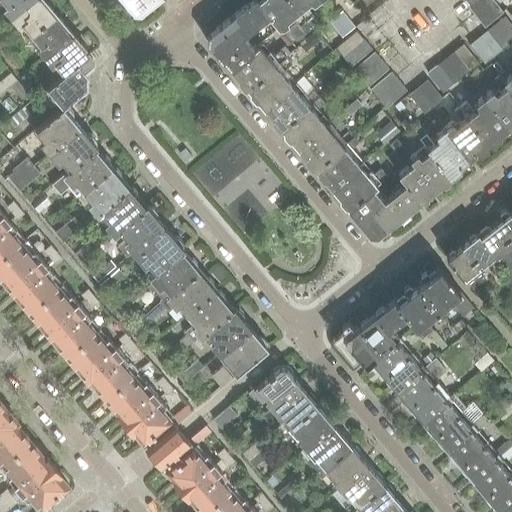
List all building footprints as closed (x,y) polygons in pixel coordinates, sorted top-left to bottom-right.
[(0,10),(7,19),(29,0),(0,0),(4,5),(0,8),(0,10)] [(24,39),(28,35),(54,13),(43,0),(29,0),(7,19),(24,39)] [(122,0),(130,9),(138,11),(151,0),(122,0)] [(242,35),(267,15),(267,13),(257,0),(249,0),(206,33),(205,37),(242,35)] [(288,0),(257,0),(267,13),(267,15),(276,27),(282,26),(286,23),(285,20),(290,16),(295,22),(304,33),(310,28),(288,0)] [(312,2),(315,0),(288,0),(310,28),(317,22),(311,14),(304,5),(309,1),(312,2)] [(463,0),(469,8),(479,0),(463,0)] [(479,0),(469,8),(477,17),(496,3),(493,0),(479,0)] [(503,12),(496,3),(477,17),(484,27),(503,12)] [(334,15),(348,30),(354,25),(341,10),(334,15)] [(40,58),(71,33),(54,13),(28,35),(37,46),(33,49),(40,58)] [(348,30),(334,15),(328,20),(341,36),(348,30)] [(511,35),(511,24),(504,15),(493,24),(506,41),(511,35)] [(287,29),(295,40),(304,33),(295,22),(287,29)] [(506,41),(493,24),(468,44),(484,64),(508,44),(506,41)] [(322,37),(315,29),(298,43),(304,51),(322,37)] [(342,57),(364,39),(356,30),(335,48),(342,57)] [(294,40),(286,31),(280,37),(287,45),(294,40)] [(84,56),(88,53),(71,33),(40,58),(49,69),(54,65),(62,74),(84,56)] [(252,48),(242,35),(205,37),(205,41),(218,58),(220,56),(228,67),(252,48)] [(0,53),(3,56),(11,49),(0,36),(0,53)] [(342,57),(350,65),(371,48),(364,39),(342,57)] [(463,43),(454,50),(469,69),(478,62),(463,43)] [(228,67),(245,87),(283,54),(278,49),(268,57),(257,44),(252,48),(228,67)] [(454,50),(445,57),(460,77),(469,69),(454,50)] [(13,51),(4,58),(13,68),(22,61),(13,51)] [(360,77),(380,60),(373,52),(353,69),(360,77)] [(245,87),(262,106),(290,83),(279,70),(289,61),(283,54),(245,87)] [(61,105),(81,88),(84,86),(86,66),(84,62),(87,59),(84,56),(62,74),(45,89),(59,106),(61,105)] [(445,57),(436,65),(451,84),(460,77),(445,57)] [(380,60),(360,77),(367,85),(387,67),(380,60)] [(509,73),(501,79),(511,93),(511,61),(511,63),(511,74),(511,75),(509,73)] [(442,91),(451,84),(436,65),(427,72),(442,91)] [(26,70),(20,76),(25,82),(31,76),(26,70)] [(0,92),(17,78),(10,71),(0,79),(0,92)] [(369,89),(377,98),(398,80),(390,71),(369,89)] [(490,89),(481,95),(504,124),(511,118),(511,93),(501,79),(497,74),(491,79),(496,86),(491,90),(490,89)] [(262,106),(279,126),(317,94),(312,89),(311,90),(301,78),(292,86),(290,83),(262,106)] [(427,78),(418,86),(432,104),(442,97),(427,78)] [(406,89),(398,80),(377,98),(385,107),(406,89)] [(432,104),(418,86),(408,93),(423,112),(432,104)] [(279,126),(296,146),(324,123),(313,109),(322,101),(317,94),(279,126)] [(504,124),(481,95),(473,101),(475,103),(469,107),(464,100),(457,106),(484,140),(504,124)] [(356,98),(344,108),(350,114),(362,104),(356,98)] [(394,105),(399,111),(404,107),(399,101),(394,105)] [(31,112),(25,105),(8,119),(14,127),(31,112)] [(46,152),(78,124),(61,105),(59,106),(33,128),(41,137),(37,141),(46,152)] [(484,140),(457,106),(451,110),(457,117),(451,122),(449,120),(441,127),(464,155),(484,140)] [(296,146),(313,166),(350,135),(334,116),(325,124),(324,123),(296,146)] [(383,143),(399,130),(391,120),(374,133),(383,143)] [(61,173),(95,144),(78,124),(46,152),(55,163),(59,159),(66,167),(60,172),(61,173)] [(411,129),(423,144),(444,171),(464,155),(441,127),(433,133),(434,135),(429,140),(423,132),(417,124),(411,129)] [(329,184),(357,162),(346,149),(356,141),(350,135),(313,166),(329,184)] [(400,144),(396,138),(388,144),(393,150),(400,144)] [(82,190),(110,167),(93,147),(96,145),(95,144),(61,173),(70,184),(74,181),(82,190)] [(444,171),(423,144),(407,157),(411,161),(396,173),(403,181),(417,198),(430,188),(427,184),(444,171)] [(401,159),(395,150),(386,156),(393,165),(401,159)] [(13,181),(34,164),(27,156),(11,169),(13,171),(8,176),(13,181)] [(347,206),(371,185),(385,174),(379,168),(369,176),(357,162),(329,184),(347,206)] [(13,181),(19,189),(40,172),(34,164),(13,181)] [(95,213),(126,186),(110,167),(82,190),(90,199),(86,202),(95,213)] [(403,181),(382,198),(369,232),(373,234),(417,198),(403,181)] [(365,231),(369,232),(382,198),(371,185),(347,206),(352,211),(349,214),(365,231)] [(111,232),(146,203),(145,203),(143,205),(126,186),(95,213),(95,214),(99,210),(107,219),(103,222),(111,232)] [(28,202),(36,211),(48,201),(40,192),(28,202)] [(23,213),(13,200),(6,206),(16,218),(23,213)] [(122,239),(123,241),(118,246),(125,255),(131,250),(134,254),(166,227),(163,223),(146,203),(111,232),(112,233),(118,228),(125,237),(122,239)] [(511,237),(511,216),(507,210),(476,234),(489,250),(492,253),(509,274),(511,271),(511,250),(508,246),(511,242),(511,239),(511,238),(511,237)] [(0,220),(0,257),(19,242),(10,231),(14,228),(4,216),(0,220)] [(64,240),(82,226),(74,217),(57,231),(64,240)] [(149,276),(181,249),(183,247),(166,227),(134,254),(143,264),(147,261),(153,269),(147,274),(149,276)] [(474,231),(443,255),(459,274),(471,289),(482,281),(472,269),(480,262),(478,259),(489,250),(492,254),(492,253),(489,250),(476,234),(474,231)] [(0,257),(0,277),(9,288),(42,261),(32,250),(28,253),(19,242),(0,257)] [(50,244),(43,250),(54,263),(61,257),(50,244)] [(93,250),(87,244),(75,254),(80,260),(93,250)] [(161,298),(197,268),(181,249),(149,276),(153,281),(147,286),(152,292),(155,290),(161,298)] [(96,283),(115,266),(108,258),(90,275),(96,283)] [(9,288),(27,310),(56,286),(48,276),(52,272),(42,261),(9,288)] [(434,262),(412,279),(434,308),(449,296),(463,314),(471,307),(457,290),(434,262)] [(106,291),(123,275),(117,268),(99,283),(106,291)] [(185,312),(213,288),(197,268),(161,298),(162,299),(160,301),(168,311),(177,303),(185,312)] [(412,279),(389,297),(403,314),(412,325),(422,337),(432,329),(423,317),(434,308),(412,279)] [(46,332),(75,308),(56,286),(27,310),(46,332)] [(46,332),(65,354),(94,330),(85,320),(92,313),(89,309),(98,301),(87,288),(81,294),(85,299),(75,308),(46,332)] [(191,340),(229,307),(213,288),(185,312),(193,321),(183,330),(191,340)] [(134,289),(116,304),(121,311),(139,295),(134,289)] [(385,329),(403,314),(389,297),(371,311),(385,329)] [(217,352),(249,325),(232,305),(229,307),(191,340),(192,341),(205,330),(212,339),(208,342),(217,352)] [(157,314),(152,308),(133,325),(138,331),(157,314)] [(363,363),(368,358),(393,338),(385,329),(371,311),(344,333),(343,340),(363,363)] [(483,335),(490,329),(482,319),(475,325),(483,335)] [(249,325),(217,352),(225,361),(209,374),(219,386),(234,372),(266,346),(249,325)] [(433,329),(428,333),(440,348),(445,344),(433,329)] [(112,352),(94,330),(65,354),(83,376),(112,352)] [(124,332),(117,338),(128,351),(135,344),(124,332)] [(165,363),(192,341),(191,340),(186,334),(160,356),(165,363)] [(418,368),(393,338),(368,358),(393,388),(418,368)] [(486,351),(474,363),(481,370),(493,359),(486,351)] [(104,397),(131,374),(112,352),(83,376),(87,381),(89,380),(104,397)] [(393,388),(419,418),(443,398),(430,382),(445,370),(433,355),(418,368),(393,388)] [(183,383),(202,365),(196,359),(177,376),(183,383)] [(263,398),(271,407),(299,384),(284,366),(279,365),(255,385),(247,391),(252,397),(260,391),(265,397),(263,398)] [(104,397),(122,419),(150,396),(131,374),(104,397)] [(162,376),(155,382),(166,394),(173,388),(162,376)] [(511,387),(511,383),(508,379),(499,387),(505,393),(511,387)] [(316,404),(299,384),(271,407),(278,416),(280,414),(284,420),(277,426),(282,432),(316,404)] [(169,419),(150,396),(122,419),(141,442),(169,419)] [(419,418),(444,448),(469,427),(443,398),(419,418)] [(0,425),(12,416),(0,402),(0,425)] [(296,438),(304,447),(333,423),(316,404),(282,432),(286,437),(294,430),(298,436),(296,438)] [(151,454),(164,469),(192,446),(192,445),(210,431),(206,426),(189,441),(179,430),(173,422),(190,409),(187,405),(169,419),(141,442),(145,446),(151,454)] [(218,425),(233,411),(228,406),(213,419),(218,425)] [(483,415),(469,427),(444,448),(470,478),(511,443),(507,439),(490,453),(475,435),(489,423),(483,415)] [(0,461),(1,463),(28,440),(27,438),(27,435),(25,431),(21,431),(14,422),(16,421),(12,416),(0,425),(0,461)] [(349,443),(333,423),(304,447),(311,455),(306,460),(316,472),(349,443)] [(267,445),(260,437),(241,453),(248,461),(267,445)] [(28,440),(1,463),(11,475),(6,478),(16,489),(49,460),(45,456),(43,458),(36,449),(37,445),(34,443),(30,442),(28,440)] [(330,477),(338,486),(366,463),(349,443),(316,472),(320,477),(327,470),(332,476),(330,477)] [(470,478),(495,508),(511,492),(511,478),(500,464),(511,454),(511,444),(511,443),(470,478)] [(164,469),(184,492),(211,468),(192,446),(164,469)] [(216,453),(221,459),(228,453),(223,447),(216,453)] [(267,455),(262,449),(248,461),(253,467),(267,455)] [(233,460),(228,453),(221,459),(227,465),(233,460)] [(226,466),(220,459),(215,464),(221,470),(226,466)] [(49,460),(16,489),(26,501),(30,498),(39,507),(66,485),(51,467),(53,465),(49,460)] [(348,511),(356,505),(383,483),(366,463),(338,486),(345,495),(343,497),(348,502),(343,506),(348,511)] [(204,511),(230,490),(211,468),(184,492),(200,511),(204,511)] [(290,480),(276,493),(282,499),(295,486),(290,480)] [(388,511),(400,502),(383,483),(356,505),(362,511),(388,511)] [(0,511),(2,511),(17,500),(7,487),(0,492),(0,511)] [(293,502),(302,493),(296,487),(287,496),(293,502)] [(248,511),(230,490),(204,511),(248,511)] [(253,497),(258,503),(265,497),(260,491),(253,497)] [(511,511),(511,492),(495,508),(498,511),(511,511)] [(270,503),(265,497),(258,503),(263,509),(270,503)] [(407,511),(400,502),(388,511),(407,511)]
